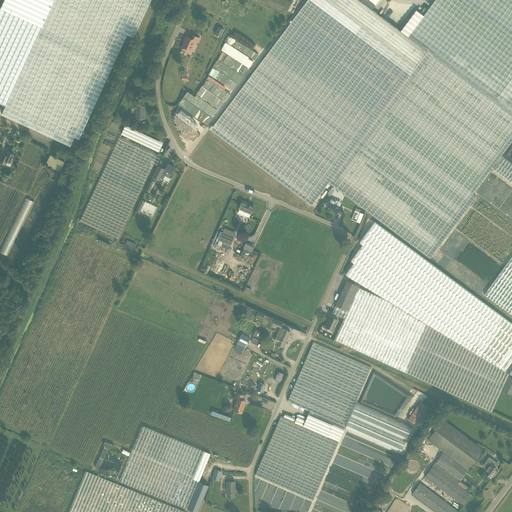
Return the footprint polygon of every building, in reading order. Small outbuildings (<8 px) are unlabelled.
[(2,0),(0,6),(0,104),(4,106),(0,115),(73,148),(125,35),(132,38),(149,0),(2,0)] [(511,0),(434,0),(423,15),(416,10),(400,31),(359,0),(307,0),(210,129),(311,205),(329,182),(430,258),(476,196),(472,193),(511,140),(511,0)] [(256,0),(286,13),(291,1),(288,0),(256,0)] [(220,37),(223,29),(217,26),(214,35),(220,37)] [(224,42),(250,56),(252,51),(251,50),(253,46),(258,49),(260,45),(233,30),(230,36),(228,35),(224,42)] [(186,38),(181,48),(189,52),(193,43),(196,44),(199,38),(192,35),(191,38),(186,36),(185,38),(186,38)] [(209,77),(234,89),(245,65),(251,68),(255,59),(224,43),(221,50),(209,77)] [(186,90),(177,106),(208,123),(224,97),(220,94),(222,90),(206,80),(197,96),(186,90)] [(144,119),(144,106),(136,106),(136,118),(144,119)] [(125,125),(80,220),(118,238),(163,143),(125,125)] [(2,155),(0,158),(0,162),(6,165),(7,161),(10,163),(12,163),(13,159),(12,158),(14,154),(7,152),(6,156),(4,156),(2,155)] [(50,155),(46,164),(60,171),(65,162),(50,155)] [(511,164),(502,157),(493,169),(511,183),(511,164)] [(163,179),(165,175),(169,178),(172,173),(175,167),(168,164),(165,170),(162,174),(163,174),(161,178),(163,179)] [(9,256),(32,201),(24,197),(1,252),(9,256)] [(254,206),(242,201),(239,209),(238,213),(249,217),(250,214),(251,214),(254,206)] [(327,207),(326,211),(336,215),(338,212),(341,213),(343,208),(330,202),(329,203),(327,202),(325,202),(324,205),(325,206),(327,207)] [(359,212),(355,210),(351,219),(356,221),(359,212)] [(511,323),(375,222),(360,242),(363,245),(351,261),(354,263),(346,275),(387,300),(473,351),(505,371),(505,370),(502,367),(504,364),(508,367),(511,361),(511,323)] [(234,237),(222,232),(217,245),(216,248),(220,250),(221,247),(228,250),(234,237)] [(100,239),(99,241),(110,247),(111,245),(100,239)] [(243,248),(251,252),(254,245),(246,242),(243,248)] [(511,256),(484,294),(511,314),(511,256)] [(347,310),(358,287),(359,286),(347,280),(336,305),(347,310)] [(503,386),(504,384),(508,374),(470,350),(384,299),(358,287),(347,310),(336,305),(332,312),(344,318),(334,339),(491,411),(503,386)] [(328,319),(325,326),(333,329),(338,319),(329,315),(327,318),(328,319)] [(233,330),(240,334),(243,329),(235,325),(233,330)] [(253,335),(260,338),(263,332),(256,329),(253,335)] [(290,332),(286,330),(283,329),(280,337),(277,336),(274,340),(277,342),(277,344),(283,347),(290,332)] [(238,339),(236,343),(246,348),(247,344),(251,338),(241,333),(238,339)] [(255,475),(313,500),(371,368),(313,343),(287,401),(309,411),(305,420),(297,416),(294,422),(281,416),(255,475)] [(502,367),(505,370),(511,375),(511,361),(508,367),(504,364),(502,367)] [(284,374),(278,371),(274,380),(280,382),(284,374)] [(199,380),(201,375),(194,372),(192,378),(199,380)] [(504,384),(503,386),(504,386),(502,391),(511,395),(511,393),(511,377),(508,376),(504,384)] [(242,400),(243,396),(237,393),(235,398),(237,399),(233,409),(241,412),(245,401),(242,400)] [(420,402),(408,419),(416,425),(428,408),(420,402)] [(461,505),(463,506),(471,495),(457,484),(483,449),(442,420),(427,440),(439,448),(443,451),(425,476),(462,504),(461,505)] [(119,481),(187,509),(199,481),(210,454),(142,426),(119,481)] [(367,483),(376,486),(378,483),(394,461),(396,455),(353,440),(345,434),(341,445),(339,447),(337,453),(349,458),(354,461),(368,466),(367,470),(366,472),(364,476),(369,477),(367,483)] [(487,476),(491,478),(494,474),(495,475),(498,471),(493,467),(494,466),(490,463),(484,471),(488,474),(487,476)] [(219,481),(221,471),(215,469),(212,479),(219,481)] [(185,511),(155,499),(85,471),(68,511),(185,511)] [(199,481),(187,509),(194,511),(196,511),(208,485),(199,481)] [(436,511),(458,511),(420,483),(412,493),(436,511)]
